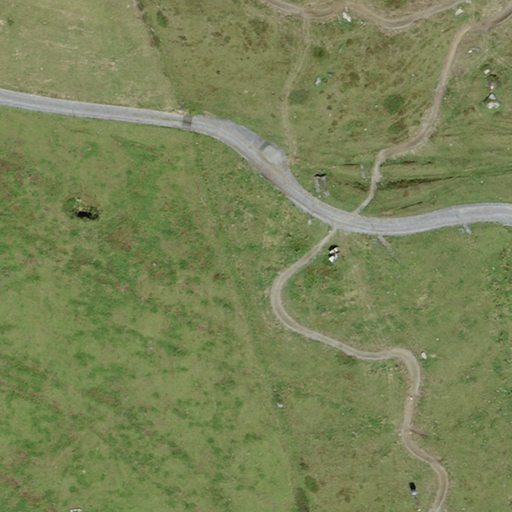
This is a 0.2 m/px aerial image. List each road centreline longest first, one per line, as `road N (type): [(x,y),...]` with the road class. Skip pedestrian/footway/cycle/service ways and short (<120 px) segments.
road 1 (track): [(0,95),(225,128),(299,201),(349,225)]
road 2 (track): [(349,225),(511,218)]
